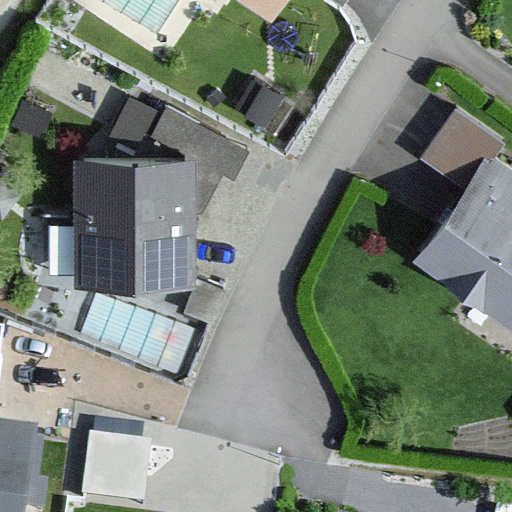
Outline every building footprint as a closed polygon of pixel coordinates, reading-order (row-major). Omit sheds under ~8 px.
[(240,0),(267,17),(278,0),(240,0)] [(508,143),(456,110),(424,159),(468,187),(417,265),(511,326),(511,164),(499,156),(508,143)] [(201,149),(79,152),(82,285),(204,282),(201,149)] [(0,433),(0,511),(29,511),(39,438),(0,433)] [(143,511),(152,450),(88,442),(80,506),(125,511),(143,511)]
